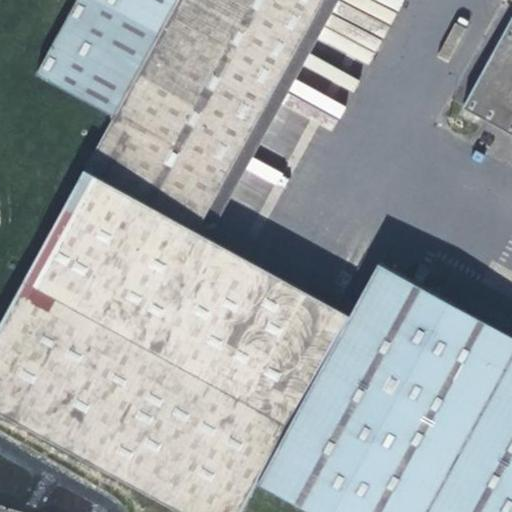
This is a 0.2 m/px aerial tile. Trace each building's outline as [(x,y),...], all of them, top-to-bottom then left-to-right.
[(189,0),(124,117),(0,341),(0,396),(205,511),(252,511),(272,477),(335,511),(511,511),(511,320),(481,303),(439,281),(442,276),(430,270),(427,274),(394,255),(370,297),(365,307),(211,223),(334,0),(189,0)] [(124,117),(189,0),(79,0),(42,67),(124,117)] [(231,218),(351,0),(334,0),(211,223),(365,307),(370,297),(231,218)] [(511,47),(481,104),(511,120),(511,47)] [(511,305),(488,292),(481,303),(511,320),(511,305)]
